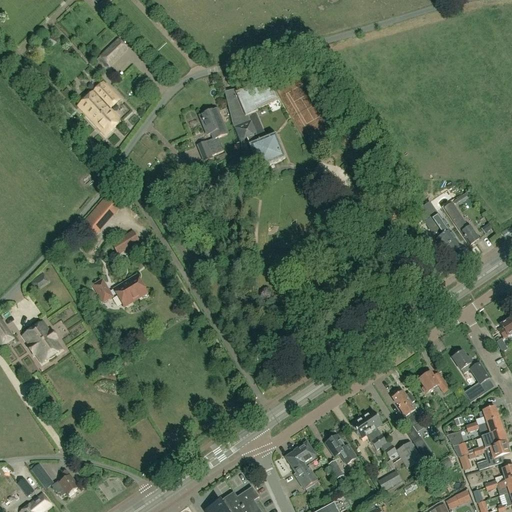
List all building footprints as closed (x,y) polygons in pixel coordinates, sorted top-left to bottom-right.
[(489,14),(476,19),(479,25),(492,20),(489,14)] [(511,20),(510,16),(493,27),(499,36),(511,28),(511,20)] [(461,27),(451,36),(455,41),(465,32),(461,27)] [(511,28),(499,36),(504,46),(511,41),(511,28)] [(109,68),(128,50),(118,39),(99,57),(109,68)] [(448,49),(433,62),(440,70),(455,57),(448,49)] [(455,57),(440,70),(448,78),(462,65),(455,57)] [(462,65),(448,78),(455,86),(469,73),(462,65)] [(495,71),(483,78),(486,84),(498,76),(495,71)] [(469,73),(455,86),(462,95),(477,82),(469,73)] [(235,93),(234,91),(224,93),(234,129),(240,143),(246,140),(259,171),(285,161),(275,137),(266,140),(255,114),(257,113),(255,108),(277,99),(268,78),(235,93)] [(103,84),(78,108),(105,137),(121,122),(110,110),(119,101),(103,84)] [(384,86),(370,99),(377,107),(392,94),(384,86)] [(278,90),(279,102),(287,101),(287,90),(278,90)] [(362,91),(353,99),(357,104),(367,96),(362,91)] [(392,94),(377,107),(384,115),(399,102),(392,94)] [(511,95),(503,101),(507,107),(511,103),(511,95)] [(399,102),(384,115),(392,123),(406,110),(399,102)] [(199,117),(207,137),(210,135),(212,140),(196,146),(203,163),(213,159),(212,157),(224,153),(218,139),(227,135),(217,110),(199,117)] [(406,110),(392,123),(399,131),(413,118),(406,110)] [(500,111),(486,124),(493,132),(508,119),(500,111)] [(413,118),(399,131),(406,140),(421,127),(413,118)] [(511,123),(508,119),(493,132),(500,140),(511,129),(511,123)] [(511,129),(500,140),(508,148),(511,144),(511,129)] [(408,142),(398,150),(402,155),(412,146),(408,142)] [(435,160),(429,165),(437,174),(454,160),(445,150),(435,160)] [(430,154),(421,163),(425,168),(429,165),(435,160),(430,154)] [(454,160),(437,174),(446,184),(447,183),(462,169),(454,160)] [(446,184),(442,187),(447,192),(456,184),(452,179),(447,183),(446,184)] [(179,222),(194,214),(188,203),(173,211),(179,222)] [(452,203),(444,209),(469,247),(480,239),(471,226),(465,231),(459,223),(464,220),(452,203)] [(427,219),(423,209),(413,213),(417,223),(427,219)] [(97,210),(83,225),(94,235),(107,219),(97,210)] [(432,220),(453,252),(455,251),(456,251),(458,250),(458,249),(460,248),(438,216),(432,220)] [(453,252),(432,220),(431,219),(424,223),(436,241),(447,257),(453,252)] [(488,224),(482,229),(485,233),(491,228),(488,224)] [(132,246),(125,236),(115,244),(121,253),(132,246)] [(45,282),(41,276),(33,282),(37,288),(45,282)] [(112,298),(116,295),(124,308),(147,294),(136,277),(113,291),(109,293),(102,281),(93,287),(103,303),(112,298)] [(502,330),(498,332),(503,339),(508,336),(510,338),(511,336),(511,319),(500,327),(502,330)] [(0,344),(11,337),(0,321),(0,344)] [(43,324),(23,337),(42,364),(49,360),(50,360),(54,357),(55,355),(61,351),(54,340),(56,339),(52,333),(50,334),(43,324)] [(466,359),(462,352),(457,356),(456,355),(454,357),(454,358),(452,359),(461,371),(463,375),(470,370),(480,386),(489,380),(478,364),(475,366),(469,357),(466,359)] [(438,374),(432,378),(430,374),(419,381),(427,394),(437,387),(443,395),(450,391),(438,374)] [(479,384),(463,395),(469,404),(485,394),(479,384)] [(397,396),(392,399),(397,406),(401,412),(405,418),(412,428),(416,425),(420,423),(421,420),(415,412),(411,406),(414,403),(409,396),(406,398),(402,392),(397,396)] [(499,420),(495,408),(482,412),(484,418),(476,421),(477,423),(478,427),(486,424),(499,420)] [(373,412),(362,420),(381,448),(390,461),(395,468),(398,472),(405,468),(406,470),(421,460),(411,443),(396,452),(389,443),(386,444),(376,429),(382,425),(373,412)] [(455,422),(457,428),(463,426),(461,419),(455,422)] [(381,448),(362,420),(351,427),(360,440),(365,436),(376,452),(381,448)] [(503,432),(499,420),(486,424),(490,436),(503,432)] [(477,427),(478,427),(477,423),(465,427),(467,434),(472,432),(471,429),(472,429),(471,425),(476,424),(477,427)] [(472,432),(467,434),(468,435),(479,431),(478,427),(477,427),(476,424),(471,425),(472,429),(471,429),(472,432)] [(413,429),(406,434),(413,443),(419,439),(413,429)] [(490,436),(481,439),(484,447),(485,449),(485,450),(506,443),(505,438),(506,437),(504,432),(503,433),(503,432),(490,436)] [(327,443),(326,444),(336,458),(340,455),(347,465),(355,460),(346,448),(345,448),(342,444),(341,444),(336,437),(331,441),(330,440),(327,442),(327,443)] [(419,439),(413,443),(424,460),(431,455),(419,439)] [(484,447),(479,448),(480,450),(479,451),(480,456),(484,454),(488,469),(505,464),(503,458),(510,455),(506,443),(485,450),(485,449),(484,447)] [(296,451),(306,468),(312,464),(310,461),(316,457),(307,444),(296,451)] [(480,450),(479,448),(472,450),(475,458),(480,456),(479,451),(480,450)] [(306,468),(296,451),(285,459),(295,475),(293,476),(303,491),(305,490),(308,495),(321,486),(309,469),(307,470),(306,468)] [(471,470),(467,456),(459,459),(463,472),(471,470)] [(390,461),(386,463),(391,471),(395,468),(390,461)] [(448,469),(444,461),(436,466),(440,473),(448,469)] [(343,477),(335,462),(328,466),(336,481),(343,477)] [(52,486),(37,467),(31,472),(46,491),(52,486)] [(511,467),(501,471),(503,477),(495,480),(495,482),(497,485),(511,480),(511,467)] [(475,479),(480,476),(477,468),(471,470),(475,479)] [(61,474),(65,480),(59,484),(58,483),(52,487),(57,495),(59,494),(61,498),(65,495),(67,497),(79,489),(70,476),(67,471),(61,474)] [(383,493),(401,483),(395,472),(377,483),(383,493)] [(25,480),(18,485),(28,497),(35,492),(25,480)] [(495,482),(490,483),(491,487),(490,487),(492,491),(496,489),(499,498),(509,495),(509,494),(511,493),(511,480),(497,485),(495,482)] [(206,511),(260,511),(254,502),(259,499),(252,488),(237,498),(234,493),(223,500),(224,503),(220,506),(218,503),(206,511)] [(0,504),(6,511),(22,498),(16,491),(0,504)] [(484,503),(479,491),(473,494),(477,506),(484,503)] [(471,502),(466,492),(455,497),(460,507),(471,502)] [(39,511),(41,511),(43,511),(51,506),(42,495),(30,504),(31,505),(21,511),(39,511)] [(379,502),(375,496),(367,501),(371,507),(379,502)] [(332,505),(318,511),(343,511),(349,509),(343,498),(332,505)]
